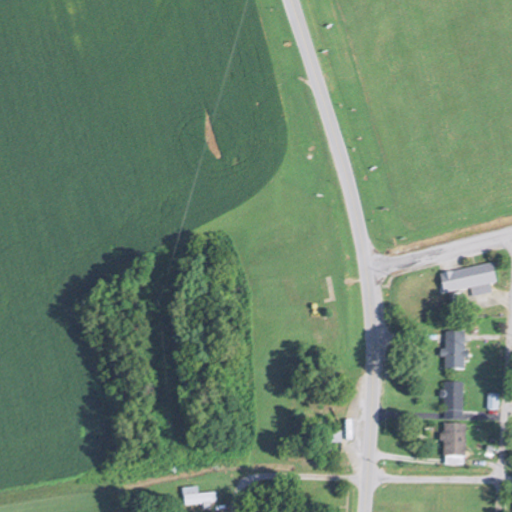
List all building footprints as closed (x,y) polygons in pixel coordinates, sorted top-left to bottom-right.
[(440,271),(489,258),(496,279),(445,292),(440,271)] [(446,366),(461,364),(462,328),(443,327),(446,366)] [(442,378),(462,378),(460,416),(446,415),(442,378)] [(444,460),(468,461),(467,423),(442,422),(444,460)] [(301,427),(337,426),(338,451),(303,452),(301,427)] [(216,508),(216,495),(184,496),(184,506),(202,506),(202,508),(216,508)]
